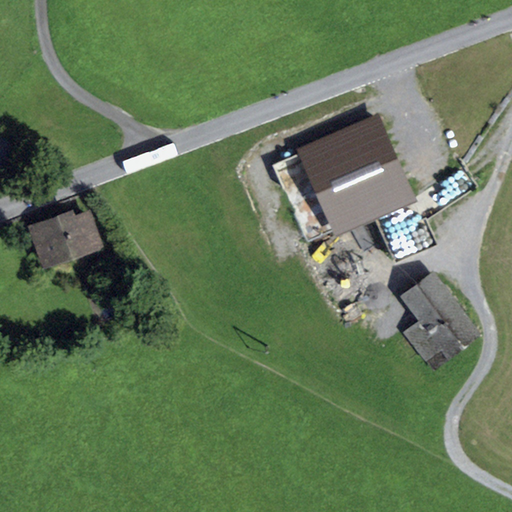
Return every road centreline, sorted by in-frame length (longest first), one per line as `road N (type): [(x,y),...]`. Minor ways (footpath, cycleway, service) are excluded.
road 1 (tertiary): [(511,27),(0,214)]
road 2 (track): [(485,319),(489,350),(450,422),(457,461)]
